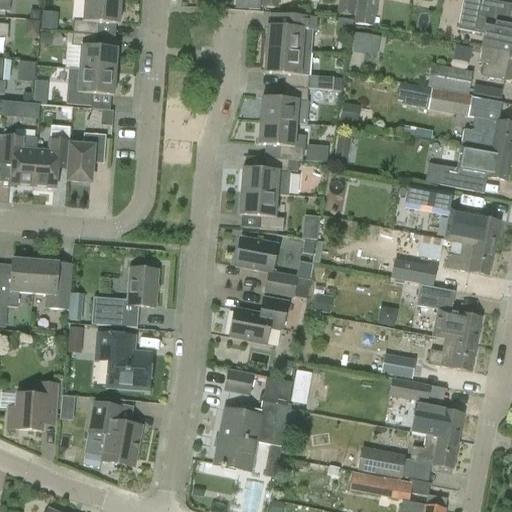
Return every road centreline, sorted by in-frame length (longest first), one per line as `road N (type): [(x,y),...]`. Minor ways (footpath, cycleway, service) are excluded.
road 1 (residential): [(168,511),(201,134),(225,107),(236,45)]
road 2 (residential): [(0,219),(126,227),(148,195),(164,0)]
road 3 (residential): [(474,511),(511,327)]
road 4 (residential): [(118,511),(0,467)]
